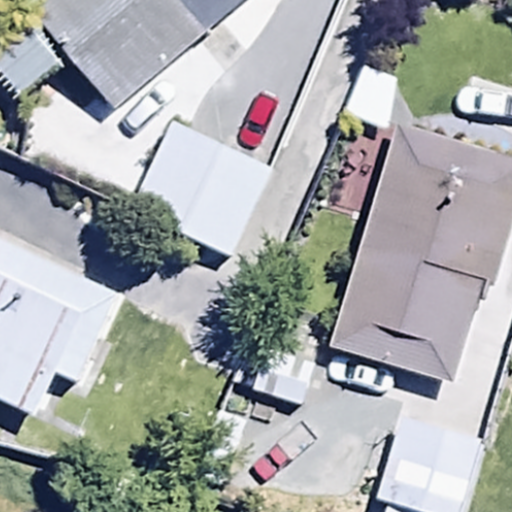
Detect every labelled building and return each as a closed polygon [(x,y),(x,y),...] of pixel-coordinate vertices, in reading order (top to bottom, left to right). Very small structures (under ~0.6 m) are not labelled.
[(246,0),(40,0),(25,13),(64,60),(109,115),(246,0)] [(64,60),(25,13),(0,34),(0,86),(14,103),(64,60)] [(399,79),(360,66),(343,117),(382,130),(399,79)] [(266,167),(163,124),(127,209),(230,252),(266,167)] [(330,344),(448,382),(481,280),(489,283),(511,210),(511,162),(400,127),(330,344)] [(0,400),(28,415),(52,365),(80,379),(118,302),(0,244),(0,400)] [(244,343),(229,388),(302,413),(318,368),(244,343)] [(188,479),(218,491),(244,425),(214,414),(188,479)] [(485,445),(400,417),(378,482),(463,511),(485,445)]
